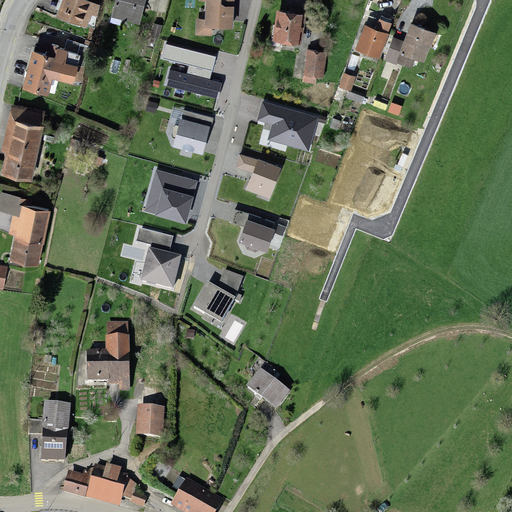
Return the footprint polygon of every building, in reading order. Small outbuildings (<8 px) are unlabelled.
[(62,0),(58,10),(81,19),(88,0),(62,0)] [(115,0),(111,14),(138,21),(143,0),(115,0)] [(234,0),(199,0),(199,1),(206,2),(205,19),(196,19),(195,36),(211,36),(212,28),(233,29),(234,0)] [(283,5),(277,36),(299,40),(305,9),(283,5)] [(367,22),(358,46),(379,54),(391,22),(379,17),(376,25),(367,22)] [(154,23),(150,40),(157,42),(161,25),(154,23)] [(404,42),(393,38),(384,60),(396,65),(397,63),(412,69),(415,61),(425,64),(437,33),(411,23),(404,42)] [(216,57),(167,44),(163,58),(190,64),(187,75),(170,70),(166,86),(218,100),(222,83),(210,80),(216,57)] [(306,48),(304,72),(315,73),(323,73),(325,50),(306,48)] [(33,52),(24,89),(50,95),(54,80),(74,85),(80,55),(57,49),(55,58),(33,52)] [(345,71),(341,83),(350,86),(354,74),(345,71)] [(315,82),(315,73),(304,72),(303,81),(315,82)] [(158,104),(147,101),(145,111),(156,114),(158,104)] [(318,117),(262,101),(256,120),(272,124),(267,140),(309,152),(318,117)] [(4,171),(30,176),(43,111),(12,105),(4,146),(9,147),(4,171)] [(212,118),(183,110),(173,147),(202,155),(212,118)] [(96,154),(93,162),(101,165),(104,157),(96,154)] [(258,159),(239,154),(235,168),(253,173),(246,189),(269,199),(281,168),(258,159)] [(198,181),(155,169),(144,212),(186,223),(198,181)] [(0,202),(0,208),(14,210),(16,200),(17,194),(2,192),(0,202)] [(17,230),(13,254),(40,258),(49,206),(16,200),(14,210),(11,230),(17,230)] [(275,230),(246,220),(238,243),(267,253),(275,230)] [(173,236),(140,228),(136,241),(151,244),(151,247),(149,246),(141,280),(173,288),(182,254),(170,251),(173,236)] [(217,286),(207,280),(193,305),(221,321),(235,296),(243,276),(224,268),(217,286)] [(107,335),(129,336),(130,323),(107,323),(107,335)] [(107,335),(107,351),(129,351),(129,336),(107,335)] [(107,351),(89,351),(88,380),(120,380),(120,389),(129,389),(129,351),(107,351)] [(290,390),(261,368),(249,384),(278,406),(290,390)] [(144,398),(143,405),(164,407),(164,399),(144,398)] [(46,402),(42,458),(66,460),(70,404),(46,402)] [(140,405),(138,434),(162,436),(164,407),(143,405),(140,405)] [(97,465),(88,491),(120,502),(122,496),(127,481),(129,476),(121,473),(123,466),(108,461),(106,468),(97,465)] [(70,472),(65,490),(85,495),(89,477),(70,472)] [(164,491),(178,498),(187,482),(173,475),(164,491)] [(127,481),(122,496),(132,499),(131,501),(143,505),(146,496),(134,492),(136,484),(127,481)] [(215,511),(222,500),(187,482),(178,498),(171,511),(172,511),(215,511)]
